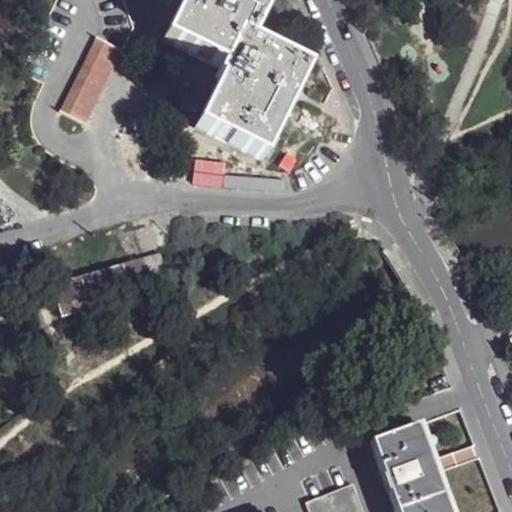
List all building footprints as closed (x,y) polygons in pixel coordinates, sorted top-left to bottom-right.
[(91,0),(98,21),(57,107),(82,121),(130,22),(122,0),(91,0)] [(243,0),(180,0),(162,40),(221,70),(195,129),(261,160),(303,73),(266,55),(249,46),(251,40),(264,10),(243,0)] [(270,49),(251,40),(249,46),(266,55),(270,49)] [(159,255),(142,260),(149,279),(165,273),(159,255)] [(142,260),(120,267),(130,297),(151,291),(149,279),(142,260)] [(120,267),(54,286),(62,316),(130,297),(120,267)] [(452,511),(421,424),(371,443),(395,511),(452,511)] [(360,511),(352,487),(305,504),(307,511),(360,511)]
